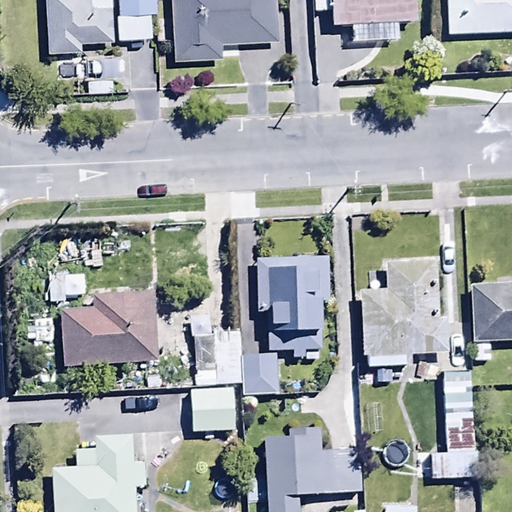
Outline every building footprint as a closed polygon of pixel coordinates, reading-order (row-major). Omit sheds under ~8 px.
[(111,48),(110,0),(44,0),(46,58),(80,57),(80,49),(111,48)] [(115,0),(116,21),(154,20),(153,0),(115,0)] [(274,0),(168,0),(172,69),(222,67),(222,61),(238,60),(237,51),(277,49),(274,0)] [(349,31),(350,45),(397,44),(396,26),(414,26),(413,0),(310,0),(311,16),(330,16),(330,32),(349,31)] [(511,0),(441,0),(443,39),(511,36),(511,0)] [(326,263),(253,265),(254,319),(265,319),(266,358),(292,358),(292,365),(321,364),(320,308),(326,308),(326,263)] [(404,372),(404,362),(447,360),(445,324),(435,325),(432,267),(384,269),(385,299),(356,300),(360,365),(365,364),(366,375),(375,374),(376,388),(399,387),(398,373),(404,372)] [(112,285),(112,303),(91,304),(91,313),(59,314),(61,372),(154,369),(151,302),(129,303),(129,284),(112,285)] [(511,289),(466,292),(470,369),(490,367),(489,348),(511,346),(511,289)] [(194,394),(240,392),(238,362),(238,340),(193,341),(194,394)] [(275,401),(274,361),(238,362),(240,392),(241,419),(247,419),(247,402),(275,401)] [(429,456),(430,485),(475,483),(471,381),(443,382),(445,456),(429,456)] [(240,392),(194,394),(195,432),(241,431),(241,419),(240,392)] [(124,405),(124,427),(180,427),(181,406),(124,405)] [(262,442),(265,511),(298,511),(298,501),(362,498),(359,452),(320,454),(319,431),(286,433),(286,441),(262,442)] [(52,473),(52,511),(134,511),(134,494),(143,494),(142,467),(132,467),(131,443),(93,444),(93,456),(73,456),(73,473),(52,473)]
